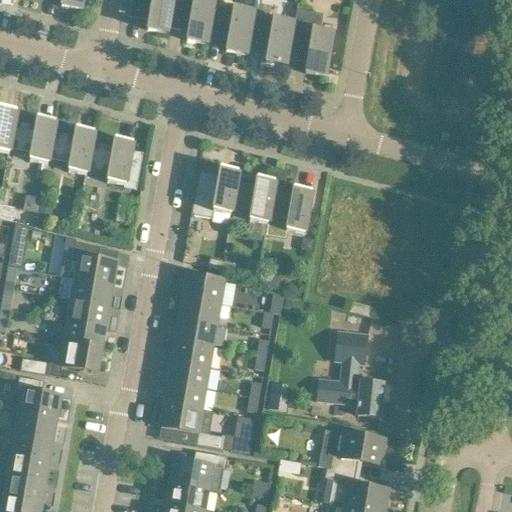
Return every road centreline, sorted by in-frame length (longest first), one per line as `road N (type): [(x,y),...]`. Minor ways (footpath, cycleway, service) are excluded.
road 1 (residential): [(103,511),(182,97)]
road 2 (unclassified): [(503,183),(457,439)]
road 3 (residential): [(503,183),(342,138)]
road 4 (residential): [(342,138),(182,97)]
road 5 (residential): [(342,138),(368,0)]
